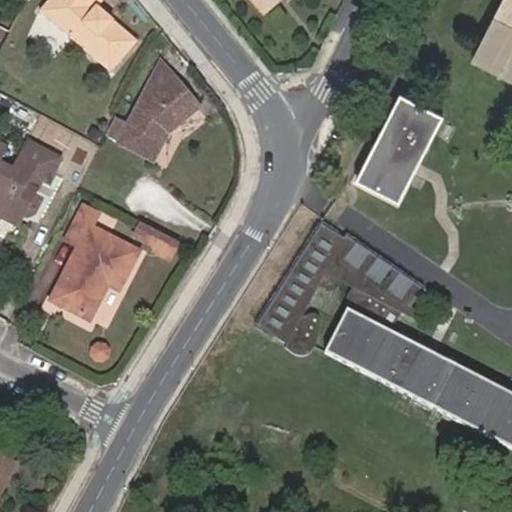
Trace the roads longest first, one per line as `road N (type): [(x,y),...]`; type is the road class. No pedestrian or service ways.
road 1 (tertiary): [(133,432),(266,217),(284,134)]
road 2 (tertiary): [(183,0),(284,134)]
road 3 (residential): [(284,134),(325,91),(375,0)]
road 4 (residential): [(133,432),(0,359)]
